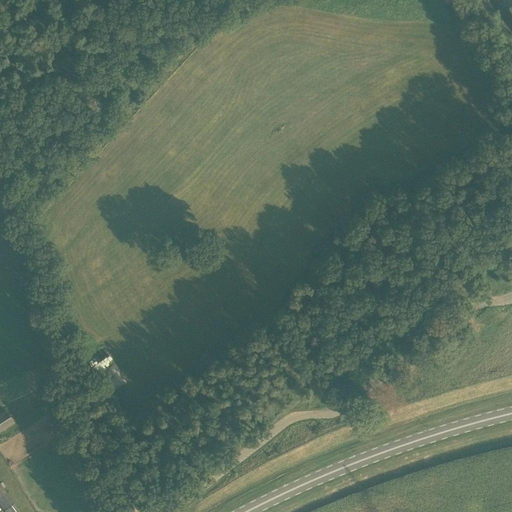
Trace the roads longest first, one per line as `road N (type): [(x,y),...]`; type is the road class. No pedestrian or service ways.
road 1 (unclassified): [(171,511),(289,419),(331,414),(474,304),(511,298)]
road 2 (track): [(0,145),(65,384),(136,511)]
road 3 (primary): [(245,511),(373,455),(511,413)]
